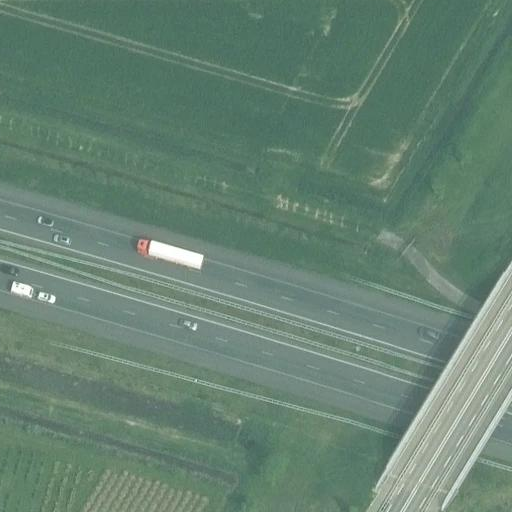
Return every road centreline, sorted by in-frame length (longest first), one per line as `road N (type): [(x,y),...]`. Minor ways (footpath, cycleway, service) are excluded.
road 1 (motorway): [(511,370),(0,216)]
road 2 (motorway): [(0,278),(511,431)]
road 3 (secondary): [(401,511),(511,332)]
